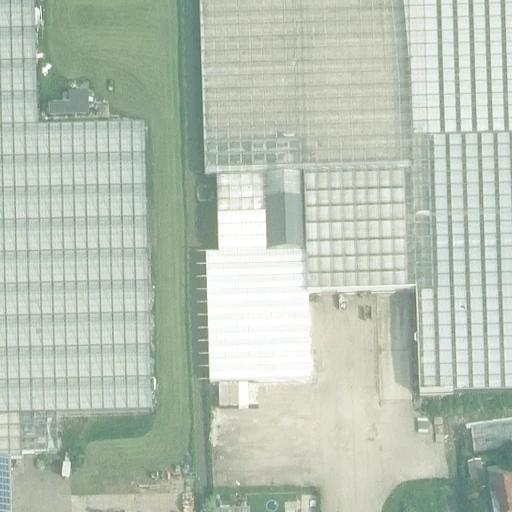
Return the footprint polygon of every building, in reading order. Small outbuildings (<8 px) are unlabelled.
[(0,0),(0,460),(9,460),(21,459),(21,456),(58,455),(57,415),(151,413),(148,302),(143,123),(37,127),(33,0),(0,0)] [(511,0),(199,0),(200,36),(204,179),(216,178),(403,174),(407,293),(414,293),(415,338),(413,341),(413,346),(416,349),(417,395),(511,392),(511,0)] [(88,104),(48,105),(49,117),(89,116),(88,104)] [(403,174),(216,178),(218,255),(304,254),(305,296),(355,294),(358,298),(366,297),(369,294),(407,293),(403,174)] [(218,255),(205,255),(209,384),(308,381),(305,296),(304,254),(218,255)] [(511,423),(470,429),(474,455),(511,450),(511,423)] [(0,511),(10,511),(9,460),(0,460),(0,511)] [(474,493),(486,491),(480,463),(469,465),(474,493)] [(511,511),(511,478),(507,480),(505,470),(489,473),(491,483),(488,483),(493,511),(511,511)]
